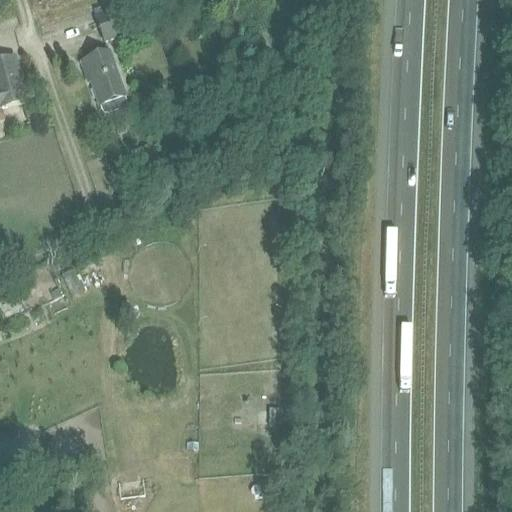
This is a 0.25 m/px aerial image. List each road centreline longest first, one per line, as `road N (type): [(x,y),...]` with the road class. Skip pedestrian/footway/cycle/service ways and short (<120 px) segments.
road 1 (motorway): [(447,511),(465,0)]
road 2 (motorway): [(411,0),(395,511)]
road 3 (unknown): [(0,283),(90,239),(97,219),(20,0)]
